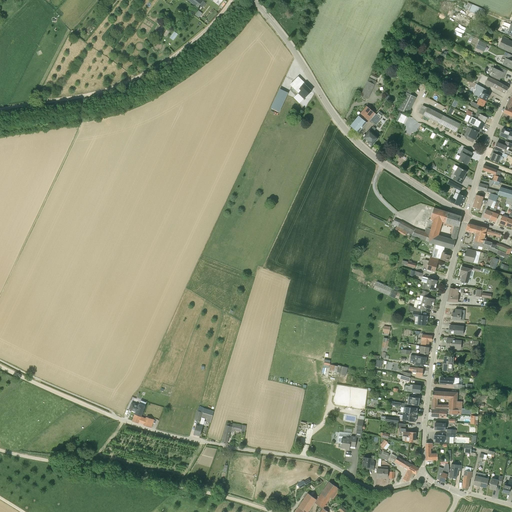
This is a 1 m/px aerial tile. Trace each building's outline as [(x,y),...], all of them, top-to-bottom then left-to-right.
[(464,9),(478,15),(480,16),(483,9),(467,2),(467,4),(464,9)] [(458,24),(456,30),(464,34),(467,27),(458,24)] [(502,39),(498,47),(511,52),(511,49),(511,42),(508,40),(507,42),(502,39)] [(479,40),(476,48),(481,51),(485,43),(479,40)] [(503,65),(511,69),(511,67),(511,60),(509,59),(511,55),(506,52),(503,58),(506,59),(503,65)] [(490,76),(495,78),(499,80),(502,76),(504,77),(507,71),(499,67),(498,69),(493,67),(491,71),(492,72),(490,76)] [(293,87),(290,89),(296,96),(299,93),(304,98),(312,91),(299,78),(298,77),(292,83),(290,85),(293,87)] [(488,77),(485,83),(493,87),(505,93),(508,88),(488,77)] [(376,81),(369,78),(361,96),(367,99),(376,81)] [(476,89),(473,95),(474,95),(477,96),(480,98),(486,101),(489,95),(486,94),(483,92),(485,89),(477,85),(475,88),(476,89)] [(275,100),(272,108),(279,111),(280,110),(285,99),(288,93),(280,89),(275,100)] [(408,114),(416,98),(406,93),(398,109),(408,114)] [(473,102),(471,105),(478,109),(480,105),(483,107),(486,101),(480,98),(477,104),(473,102)] [(503,112),(511,115),(511,108),(511,105),(511,103),(508,101),(503,112)] [(456,132),(460,124),(428,107),(427,108),(423,105),(419,113),(424,115),(423,116),(456,132)] [(359,132),(368,121),(375,113),(367,106),(351,126),(350,126),(359,133),(359,132)] [(468,110),(466,114),(471,116),(484,123),(487,117),(477,112),(475,116),(472,114),(472,113),(468,110)] [(375,113),(368,121),(372,124),(372,123),(375,125),(381,119),(380,118),(383,115),(380,112),(378,115),(375,113)] [(396,120),(403,124),(407,116),(400,113),(396,120)] [(471,116),(468,122),(475,126),(474,127),(473,128),(479,131),(480,129),(480,128),(482,129),(484,123),(471,116)] [(373,127),(366,135),(364,134),(363,136),(369,141),(368,143),(372,146),(378,139),(378,138),(380,136),(375,131),(376,129),(373,127)] [(467,139),(467,140),(473,142),(474,139),(476,140),(478,137),(476,136),(478,132),(472,129),(472,128),(471,129),(468,136),(468,137),(467,139)] [(511,132),(502,129),(500,135),(511,139),(511,135),(511,132)] [(494,149),(502,153),(510,156),(511,152),(505,149),(506,146),(511,148),(511,145),(511,143),(505,141),(504,145),(497,142),(494,149)] [(472,153),(464,148),(461,152),(463,153),(458,161),(467,165),(470,160),(468,159),(472,153)] [(498,163),(499,160),(501,160),(502,160),(503,159),(503,158),(503,157),(502,157),(501,156),(502,153),(494,149),(490,160),(498,163)] [(500,182),(500,183),(502,178),(499,177),(501,172),(497,170),(484,165),(482,170),(495,174),(492,180),(500,182)] [(453,179),(461,184),(464,179),(463,178),(467,171),(458,167),(456,171),(457,172),(455,175),(453,178),(454,178),(453,179)] [(480,183),(478,189),(486,192),(498,195),(507,198),(511,199),(511,190),(500,187),(499,192),(487,188),(488,186),(491,186),(492,183),(499,186),(500,182),(492,180),(489,179),(488,182),(481,180),(480,183)] [(447,184),(460,191),(462,187),(449,180),(447,184)] [(465,196),(459,194),(455,192),(453,197),(451,196),(448,200),(455,204),(461,207),(465,196)] [(476,195),(474,201),(482,203),(486,204),(487,201),(483,200),(484,194),(480,193),(479,196),(476,195)] [(496,202),(498,196),(490,193),(488,199),(496,202)] [(474,201),(473,203),(472,207),(476,208),(475,210),(479,211),(482,203),(474,201)] [(493,209),(490,219),(496,221),(498,215),(494,213),(496,208),(497,205),(495,204),(494,208),(493,209)] [(453,249),(456,237),(459,226),(461,217),(434,208),(430,220),(428,219),(425,231),(422,240),(425,241),(428,242),(434,244),(445,247),(453,249)] [(490,208),(489,211),(486,210),(483,217),(490,219),(493,209),(490,208)] [(502,216),(499,223),(506,225),(508,218),(502,216)] [(395,218),(392,224),(398,227),(412,235),(415,228),(401,221),(395,218)] [(476,233),(478,226),(469,224),(467,225),(466,230),(476,233)] [(490,242),(483,240),(485,233),(501,237),(500,239),(502,234),(496,233),(491,231),(491,230),(486,229),(487,228),(481,227),(477,242),(481,243),(489,245),(506,253),(509,254),(511,249),(508,247),(508,248),(501,245),(495,243),(495,242),(490,241),(490,242)] [(481,243),(480,247),(488,249),(488,250),(508,258),(509,255),(506,254),(506,253),(489,245),(481,243)] [(437,258),(444,260),(448,262),(450,255),(446,254),(446,253),(443,252),(443,251),(444,251),(445,247),(434,244),(433,246),(437,247),(437,249),(439,250),(437,258)] [(464,261),(473,263),(476,251),(467,249),(466,253),(465,253),(464,261)] [(427,268),(426,269),(435,271),(439,259),(430,257),(429,261),(425,259),(422,267),(427,268)] [(499,259),(492,257),(490,265),(486,264),(485,267),(495,270),(499,259)] [(463,274),(461,281),(467,283),(471,269),(462,267),(460,274),(463,274)] [(421,282),(436,286),(437,280),(423,276),(421,282)] [(389,296),(393,288),(377,281),(373,289),(389,296)] [(426,289),(437,292),(438,288),(435,287),(436,286),(423,282),(422,289),(426,290),(426,289)] [(431,304),(433,298),(427,297),(428,295),(421,293),(421,295),(423,296),(422,301),(431,304)] [(456,294),(456,293),(454,293),(454,294),(449,294),(447,301),(458,302),(458,294),(456,294)] [(414,324),(419,325),(427,326),(427,325),(425,325),(425,322),(427,322),(428,316),(421,315),(422,310),(412,306),(409,305),(408,310),(413,311),(413,316),(415,316),(414,324)] [(451,319),(464,320),(465,310),(455,309),(455,313),(452,313),(451,319)] [(449,332),(449,333),(462,335),(463,327),(454,326),(454,324),(449,324),(448,330),(446,329),(445,332),(449,332)] [(421,345),(428,346),(429,341),(431,341),(432,336),(423,334),(422,337),(421,345)] [(389,339),(384,337),(381,350),(387,352),(387,348),(389,348),(390,345),(388,345),(389,339)] [(460,349),(461,341),(454,340),(454,338),(447,338),(447,348),(460,349)] [(421,353),(428,354),(429,347),(430,347),(428,347),(428,346),(421,345),(417,345),(416,348),(422,349),(421,353)] [(425,364),(426,357),(411,355),(411,359),(418,360),(417,363),(425,364)] [(452,372),(452,368),(456,368),(456,364),(452,364),(452,363),(444,363),(443,371),(452,372)] [(329,370),(340,373),(341,366),(338,365),(338,366),(330,364),(329,370)] [(423,369),(409,367),(409,370),(413,371),(412,372),(415,373),(415,376),(422,376),(423,369)] [(420,393),(421,386),(410,384),(410,385),(411,385),(411,386),(408,386),(407,391),(413,392),(413,394),(417,395),(417,393),(420,393)] [(432,401),(437,401),(437,398),(449,399),(448,405),(432,405),(432,408),(449,410),(449,409),(457,410),(458,393),(433,391),(432,401)] [(418,405),(419,398),(409,396),(408,403),(418,405)] [(141,417),(141,416),(144,409),(145,406),(139,403),(138,405),(132,402),(129,409),(136,412),(135,414),(141,417)] [(403,413),(416,415),(416,414),(417,414),(418,411),(417,411),(417,408),(410,407),(404,406),(403,413)] [(213,416),(205,413),(202,412),(201,415),(208,418),(207,422),(210,423),(213,416)] [(415,422),(416,415),(403,413),(402,420),(407,420),(407,421),(415,422)] [(144,425),(151,428),(154,420),(147,417),(146,418),(141,416),(141,417),(135,414),(132,421),(138,423),(144,425)] [(196,425),(194,434),(200,436),(205,419),(202,418),(201,421),(199,421),(197,420),(196,425)] [(227,444),(227,443),(230,431),(234,431),(235,427),(240,429),(241,426),(227,423),(225,431),(222,442),(227,444)] [(406,427),(400,427),(399,435),(406,436),(405,442),(413,442),(413,440),(416,440),(416,432),(410,432),(406,432),(406,427)] [(449,442),(449,437),(455,437),(455,433),(446,433),(446,436),(444,436),(444,435),(434,435),(434,442),(449,442)] [(351,436),(351,438),(339,436),(338,443),(341,443),(340,448),(346,449),(346,450),(349,451),(350,446),(355,447),(357,437),(351,436)] [(380,445),(386,450),(390,445),(387,443),(388,442),(384,440),(380,445)] [(432,443),(426,443),(426,460),(438,459),(437,454),(431,454),(431,448),(432,448),(432,443)] [(378,457),(387,460),(389,455),(383,453),(384,451),(381,450),(378,457)] [(389,458),(400,464),(400,465),(408,469),(410,464),(392,453),(389,458)] [(364,457),(363,466),(369,467),(369,468),(373,469),(375,462),(370,461),(371,458),(364,457)] [(384,467),(381,466),(381,459),(378,458),(378,469),(377,468),(377,478),(381,479),(381,477),(387,478),(387,469),(384,469),(384,467)] [(415,474),(419,468),(410,464),(408,469),(403,480),(406,481),(406,480),(408,481),(413,472),(415,474)] [(442,473),(438,471),(437,479),(445,482),(449,471),(448,464),(445,464),(442,473)] [(451,472),(449,472),(447,477),(450,477),(450,478),(456,479),(457,470),(461,471),(462,465),(452,464),(451,472)] [(465,471),(462,488),(468,489),(470,478),(471,478),(472,472),(469,471),(465,471)] [(475,475),(473,484),(480,486),(483,473),(480,472),(479,476),(475,475)] [(483,473),(480,486),(487,488),(489,478),(485,477),(486,474),(483,473)] [(492,478),(489,488),(496,490),(497,485),(501,486),(503,476),(499,475),(498,479),(492,478)] [(511,485),(511,479),(509,478),(508,484),(505,483),(502,491),(509,493),(511,485)] [(323,508),(337,487),(329,482),(322,493),(316,502),(315,502),(323,508)] [(299,507),(294,511),(307,511),(316,499),(308,493),(299,507)]
